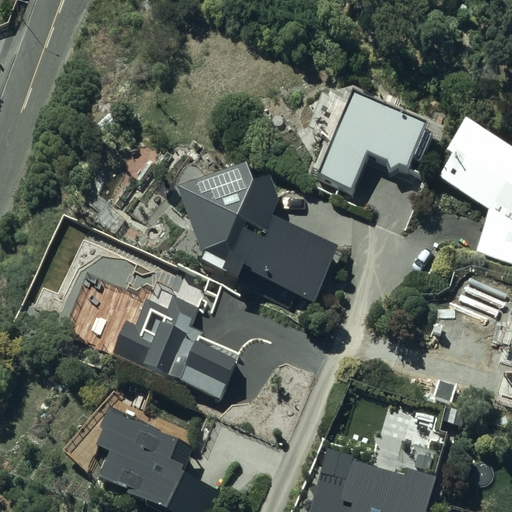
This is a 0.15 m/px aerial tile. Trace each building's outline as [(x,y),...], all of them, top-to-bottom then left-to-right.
[(235,0),(235,4),(273,6),(274,13),(315,15),(315,9),(339,11),(339,0),(235,0)] [(429,133),(347,100),(344,107),(333,103),(332,104),(331,104),(330,105),(330,106),(329,106),(328,107),(327,108),(326,109),(325,110),(325,111),(324,111),(323,112),(323,113),(322,114),(322,115),(321,116),(321,117),(321,118),(320,119),(320,120),(319,121),(319,122),(319,123),(319,124),(319,125),(319,126),(319,127),(319,128),(319,130),(319,132),(319,134),(324,135),(320,146),(325,147),(312,180),(318,183),(317,185),(352,199),(366,163),(386,171),(389,181),(398,177),(408,181),(412,169),(420,172),(430,146),(425,144),(429,133)] [(511,164),(466,135),(446,162),(452,166),(439,186),(489,218),(477,255),(511,266),(511,164)] [(252,197),(245,179),(178,206),(203,269),(201,273),(225,283),(222,289),(236,296),(242,283),(315,309),(337,259),(275,235),(272,223),(278,208),(270,189),(252,197)] [(200,313),(175,303),(169,318),(147,309),(138,334),(127,330),(115,361),(144,373),(143,376),(220,406),(239,359),(201,344),(203,339),(192,335),(200,313)] [(135,427),(109,417),(99,439),(103,440),(96,456),(110,462),(98,488),(129,501),(127,506),(143,511),(215,511),(222,494),(184,479),(192,458),(157,446),(161,437),(137,428),(136,434),(133,433),(135,427)] [(427,511),(434,489),(405,480),(403,487),(353,471),(347,490),(320,483),(312,511),(427,511)]
